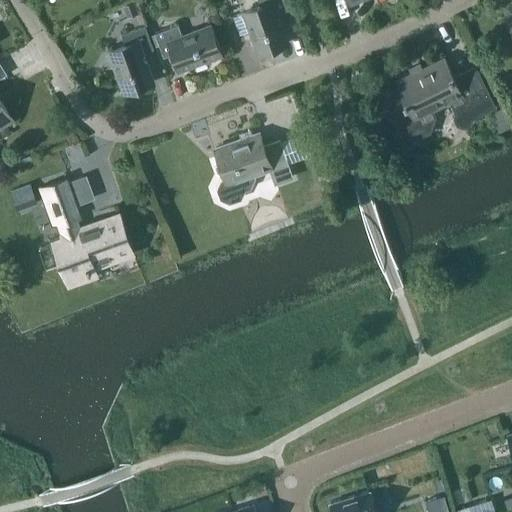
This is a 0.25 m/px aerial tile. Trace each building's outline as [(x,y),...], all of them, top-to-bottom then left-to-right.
[(276,14),(288,10),(284,0),(257,0),(260,6),(233,16),(239,34),(251,30),(258,49),(285,40),(276,14)] [(126,17),(138,12),(133,1),(122,5),(126,17)] [(141,53),(153,49),(144,25),(121,34),(125,46),(109,52),(123,90),(151,79),(141,53)] [(174,52),(180,67),(218,53),(208,26),(182,36),(178,25),(154,33),(163,56),(174,52)] [(433,117),(430,110),(451,100),(456,112),(455,117),(458,123),(464,125),(469,122),(471,117),(494,106),(475,66),(454,76),(444,57),(422,68),(420,63),(409,68),(412,73),(396,81),(405,100),(399,103),(394,118),(401,133),(415,138),(429,131),(433,117)] [(0,62),(0,124),(12,118),(0,96),(0,76),(6,73),(0,62)] [(499,131),(510,126),(501,107),(490,113),(499,131)] [(216,148),(227,179),(222,181),(218,189),(221,198),(230,203),(241,199),(245,190),(251,188),(255,178),(254,174),(270,168),(276,183),(293,177),(280,141),(265,147),(260,133),(254,135),(252,128),(239,133),(241,139),(216,148)] [(90,266),(133,250),(120,214),(80,229),(76,218),(82,216),(69,181),(40,192),(52,226),(57,225),(61,236),(54,239),(70,279),(92,271),(90,266)] [(10,191),(15,205),(35,198),(29,184),(10,191)] [(376,511),(370,491),(329,503),(332,511),(376,511)]
